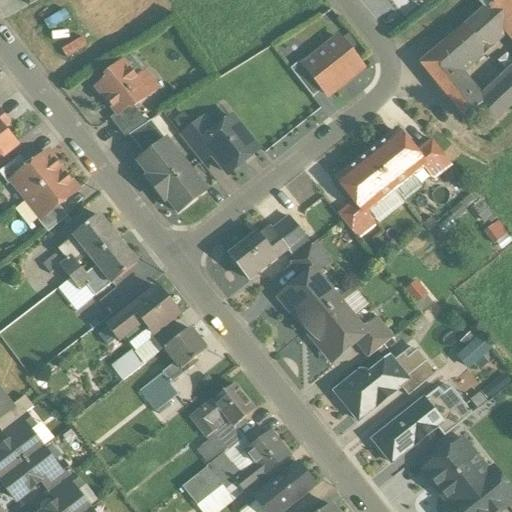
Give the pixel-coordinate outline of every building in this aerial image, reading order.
[(481,0),(489,8),(498,0),(481,0)] [(511,0),(498,0),(489,8),(508,30),(511,35),(511,0)] [(489,8),(465,29),(485,52),(508,30),(489,8)] [(465,29),(420,68),(439,91),(456,76),(485,52),(465,29)] [(305,68),(304,69),(322,91),(327,97),(361,70),(338,41),(305,68)] [(322,91),(304,69),(305,68),(301,62),(290,71),(312,99),(322,91)] [(123,65),(107,78),(109,81),(97,90),(117,115),(118,117),(130,107),(132,110),(134,108),(154,93),(155,85),(150,78),(141,77),(136,81),(123,65)] [(456,76),(439,91),(449,102),(466,89),(456,76)] [(511,76),(480,105),(482,108),(479,110),(485,117),(492,125),(511,107),(511,108),(511,76)] [(466,89),(449,102),(465,122),(473,115),(479,110),(482,108),(480,105),(466,89)] [(132,110),(130,107),(118,117),(117,115),(110,120),(125,139),(147,125),(134,108),(132,110)] [(485,117),(479,110),(473,115),(479,122),(485,117)] [(3,120),(0,123),(0,157),(15,146),(5,134),(4,135),(0,130),(7,125),(3,120)] [(203,143),(201,145),(211,157),(227,177),(257,152),(232,120),(203,143)] [(125,139),(120,142),(131,155),(158,134),(149,123),(147,125),(125,139)] [(203,143),(193,130),(181,140),(201,165),(211,157),(201,145),(203,143)] [(158,134),(131,155),(139,165),(165,143),(158,134)] [(398,134),(368,158),(394,190),(410,177),(423,166),(398,134)] [(205,193),(165,143),(139,165),(149,178),(147,180),(164,203),(167,200),(179,214),(205,193)] [(449,165),(432,144),(421,152),(438,174),(449,165)] [(41,161),(38,164),(37,163),(28,169),(12,181),(13,182),(27,200),(62,174),(47,155),(40,160),(41,161)] [(19,157),(0,172),(0,175),(8,186),(13,182),(12,181),(28,169),(19,157)] [(394,190),(368,158),(363,161),(361,160),(354,166),(354,168),(338,182),(363,214),(394,190)] [(62,174),(27,200),(41,219),(42,220),(58,207),(67,201),(67,199),(69,197),(70,198),(77,193),(62,174)] [(419,189),(410,177),(394,190),(403,202),(419,189)] [(58,207),(42,220),(41,219),(37,222),(47,234),(67,218),(58,207)] [(367,231),(350,209),(340,218),(356,239),(367,231)] [(118,241),(100,218),(58,252),(59,254),(66,263),(71,259),(72,259),(77,266),(88,257),(92,262),(118,241)] [(311,246),(290,220),(274,233),(288,251),(286,252),(293,261),(311,246)] [(270,229),(248,246),(246,245),(230,258),(249,282),(286,252),(288,251),(274,233),(270,229)] [(118,241),(92,262),(96,268),(86,276),(92,283),(86,287),(93,296),(95,298),(137,265),(118,241)] [(315,244),(293,262),(302,273),(324,255),(315,244)] [(66,263),(59,254),(43,267),(51,276),(60,269),(60,268),(66,263)] [(66,263),(60,268),(60,269),(69,280),(82,271),(77,266),(72,259),(71,259),(66,263)] [(82,271),(69,280),(79,292),(79,293),(86,287),(92,283),(86,276),(82,271)] [(339,304),(315,274),(282,300),(307,330),(339,304)] [(86,287),(79,293),(79,292),(69,300),(77,309),(93,296),(86,287)] [(157,290),(112,326),(121,337),(124,340),(143,325),(156,341),(163,335),(160,331),(178,317),(166,302),(166,298),(163,294),(159,293),(157,290)] [(339,304),(307,330),(332,361),(364,334),(339,304)] [(121,337),(112,326),(99,337),(108,348),(121,337)] [(383,329),(362,346),(371,358),(393,340),(383,329)] [(189,330),(164,350),(175,365),(162,375),(170,385),(183,375),(184,376),(196,366),(193,363),(207,352),(189,330)] [(471,364),(493,344),(481,332),(459,352),(471,364)] [(407,360),(403,355),(392,363),(406,380),(426,364),(417,352),(407,360)] [(143,353),(127,366),(133,374),(150,361),(143,353)] [(365,374),(359,373),(335,394),(358,422),(373,410),(371,408),(399,386),(406,380),(392,363),(389,359),(367,377),(365,374)] [(406,380),(399,386),(408,398),(436,375),(426,364),(406,380)] [(170,385),(162,375),(146,387),(154,397),(170,385)] [(154,397),(149,401),(158,412),(179,396),(170,385),(154,397)] [(254,412),(234,386),(192,419),(207,438),(215,432),(211,426),(223,416),(233,429),(254,412)] [(154,397),(146,387),(141,391),(149,401),(154,397)] [(438,389),(372,442),(391,465),(413,447),(411,445),(435,426),(462,404),(463,404),(451,389),(443,396),(438,389)] [(0,392),(0,420),(9,413),(7,411),(12,408),(0,392)] [(12,408),(7,411),(9,413),(0,420),(0,429),(2,432),(3,432),(25,415),(33,408),(25,398),(12,408)] [(462,404),(435,426),(444,438),(472,416),(462,404)] [(25,415),(3,432),(10,442),(11,443),(27,430),(28,432),(34,427),(25,415)] [(27,430),(11,443),(10,442),(0,450),(0,474),(2,478),(0,480),(1,482),(42,450),(28,432),(27,430)] [(230,451),(215,432),(207,438),(209,442),(205,445),(217,460),(226,454),(230,451)] [(257,466),(235,483),(243,494),(265,477),(290,456),(271,433),(246,453),(257,466)] [(42,450),(1,482),(2,483),(5,481),(11,489),(8,491),(16,502),(41,482),(57,470),(56,469),(42,450)] [(488,477),(473,458),(465,465),(454,451),(450,454),(443,453),(437,458),(436,465),(426,474),(452,506),(446,510),(447,511),(494,511),(511,498),(492,473),(488,477)] [(243,476),(226,454),(217,460),(219,462),(235,483),(243,476)] [(290,457),(265,477),(272,486),(297,466),(290,457)] [(202,511),(219,511),(243,494),(235,483),(219,462),(184,489),(202,511)] [(62,464),(56,469),(57,470),(41,482),(49,493),(71,476),(62,464)] [(272,486),(255,501),(263,511),(283,511),(314,488),(298,467),(272,486)] [(71,476),(49,493),(57,503),(58,504),(74,492),(75,493),(81,488),(71,476)] [(74,492),(58,504),(57,503),(46,511),(88,511),(89,511),(75,493),(74,492)]
